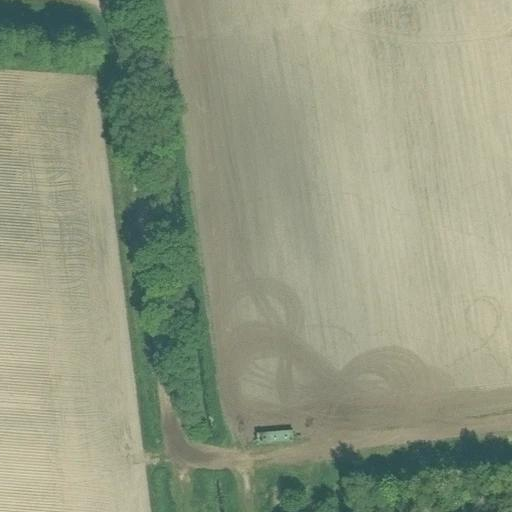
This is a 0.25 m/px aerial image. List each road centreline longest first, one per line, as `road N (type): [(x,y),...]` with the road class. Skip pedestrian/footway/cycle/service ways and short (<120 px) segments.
road 1 (track): [(111,0),(178,511)]
road 2 (track): [(170,452),(215,461),(511,421)]
